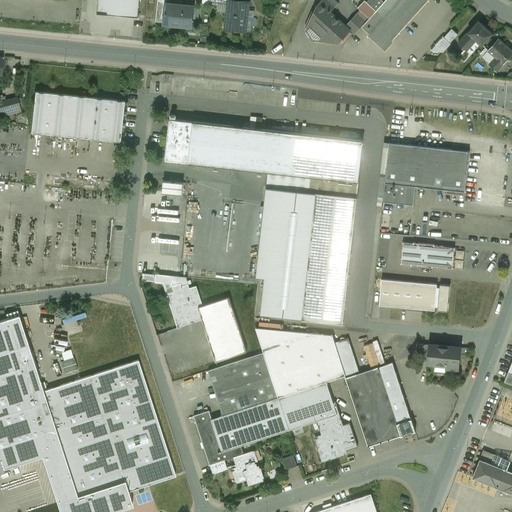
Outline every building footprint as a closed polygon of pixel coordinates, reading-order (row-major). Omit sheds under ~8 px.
[(140,0),(98,0),(97,13),(138,17),(140,0)] [(166,0),(157,0),(155,22),(163,23),(165,5),(166,5),(166,0)] [(248,2),(229,0),(223,0),(224,1),(228,1),(225,30),(233,31),(245,32),(248,2)] [(325,0),(322,0),(316,6),(306,29),(313,39),(340,42),(350,30),(346,27),(329,12),(334,7),(325,0)] [(385,0),(365,22),(361,27),(379,43),(380,42),(384,45),(389,41),(390,42),(428,0),(385,0)] [(166,5),(165,5),(163,23),(163,24),(164,24),(164,23),(182,24),(182,26),(191,27),(193,7),(184,6),(183,7),(166,5)] [(357,14),(346,27),(350,30),(354,34),(361,27),(365,22),(357,14)] [(477,21),(457,43),(459,44),(452,51),(458,57),(462,53),(466,57),(475,48),(474,43),(477,40),(481,45),(491,33),(477,21)] [(451,29),(444,38),(443,37),(430,51),(443,53),(451,44),(450,43),(458,35),(451,29)] [(511,53),(511,51),(498,39),(488,50),(495,57),(490,63),(487,60),(479,69),(486,74),(492,67),(496,71),(511,53)] [(2,58),(0,57),(0,85),(0,84),(8,85),(9,70),(1,69),(2,58)] [(154,83),(174,84),(174,74),(154,73),(154,83)] [(125,102),(35,92),(30,132),(121,142),(125,102)] [(17,98),(5,101),(9,115),(20,112),(17,98)] [(5,101),(0,102),(0,112),(1,117),(9,115),(5,101)] [(193,122),(170,120),(166,160),(188,162),(193,122)] [(363,141),(193,122),(188,162),(188,163),(268,172),(358,182),(363,141)] [(469,152),(389,143),(384,183),(415,187),(464,192),(469,152)] [(358,182),(268,172),(266,188),(315,194),(356,198),(358,182)] [(183,183),(163,181),(162,193),(182,195),(183,183)] [(415,187),(384,183),(382,202),(413,205),(415,187)] [(313,213),(315,194),(266,188),(256,276),(265,277),(261,315),(301,319),(313,213)] [(356,198),(315,194),(313,213),(354,218),(356,198)] [(354,218),(313,213),(301,319),(342,324),(354,218)] [(434,245),(413,243),(413,244),(402,243),(400,264),(411,265),(411,266),(432,268),(432,267),(452,269),(454,248),(434,246),(434,245)] [(155,282),(156,275),(142,273),(142,281),(155,282)] [(173,276),(156,275),(155,282),(163,283),(172,284),(173,276)] [(173,276),(172,284),(172,286),(180,283),(181,286),(188,284),(186,278),(173,276)] [(437,285),(381,279),(379,305),(434,311),(435,308),(437,308),(439,288),(437,287),(437,285)] [(180,283),(172,286),(172,284),(163,283),(177,328),(202,320),(198,307),(203,306),(196,286),(189,288),(188,284),(181,286),(180,283)] [(450,286),(440,285),(439,288),(437,308),(437,311),(447,312),(450,286)] [(203,306),(198,307),(202,320),(216,362),(247,352),(229,297),(203,306)] [(18,315),(0,321),(0,459),(3,469),(41,456),(59,511),(113,511),(132,506),(128,492),(175,476),(138,360),(43,391),(18,315)] [(332,336),(255,328),(263,353),(264,353),(278,398),(326,382),(345,376),(335,345),(334,343),(332,336)] [(349,341),(335,345),(345,376),(345,378),(359,374),(359,373),(349,341)] [(374,342),(365,345),(372,364),(381,360),(374,342)] [(460,348),(429,345),(428,363),(446,365),(445,372),(457,373),(460,348)] [(263,353),(208,371),(223,416),(278,398),(264,353),(263,353)] [(74,358),(61,362),(64,374),(78,369),(74,358)] [(392,363),(379,367),(359,373),(359,374),(345,378),(368,447),(369,447),(380,443),(382,443),(388,440),(388,441),(389,440),(400,436),(401,437),(402,436),(404,436),(404,435),(412,433),(415,432),(411,419),(392,363)] [(326,382),(278,398),(289,430),(316,421),(337,415),(333,402),(326,382)] [(211,419),(221,452),(241,446),(289,430),(278,398),(223,416),(211,419)] [(337,415),(316,421),(323,441),(319,442),(325,461),(342,455),(341,452),(357,447),(350,423),(343,425),(335,402),(333,402),(337,415)] [(253,451),(244,454),(241,446),(221,452),(211,419),(209,411),(193,416),(212,473),(227,468),(225,461),(233,458),(236,467),(233,469),(237,483),(247,480),(248,486),(264,481),(259,466),(256,466),(255,462),(257,462),(253,451)] [(498,467),(491,464),(495,456),(494,456),(483,451),(472,478),(503,490),(511,493),(511,472),(506,471),(498,467)] [(498,467),(506,471),(511,460),(495,454),(494,456),(495,456),(491,464),(498,467)] [(294,456),(288,457),(292,468),(297,466),(294,456)] [(288,457),(283,459),(286,470),(292,468),(288,457)] [(376,511),(371,494),(315,511),(376,511)]
